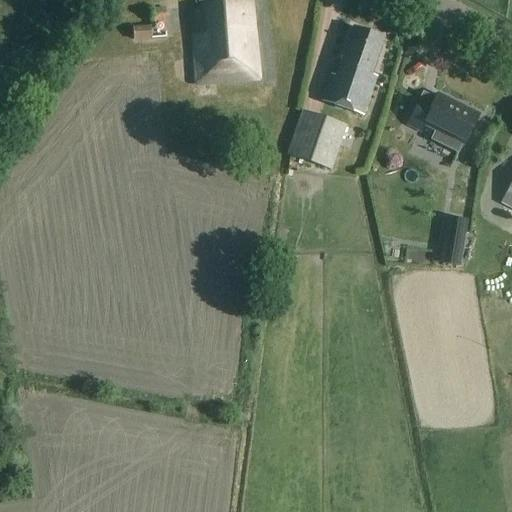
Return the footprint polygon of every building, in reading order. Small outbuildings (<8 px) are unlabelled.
[(235,4),(234,0),(195,0),(197,8),(190,9),(197,87),(258,81),(251,3),(235,4)] [(150,23),(165,22),(164,10),(149,11),(150,23)] [(132,28),(133,40),(151,39),(150,27),(132,28)] [(376,78),(372,77),(384,40),(353,29),(336,78),(331,76),(322,103),(363,118),(376,78)] [(419,103),(408,127),(421,134),(424,126),(437,133),(432,142),(458,154),(462,145),(464,146),(478,117),(438,97),(432,109),(419,103)] [(272,105),(268,125),(251,122),(243,163),(276,170),(289,108),(272,105)] [(172,137),(209,145),(215,118),(179,110),(172,137)] [(302,111),(286,155),(331,171),(346,127),(302,111)] [(439,264),(459,268),(463,246),(463,244),(467,221),(447,218),(443,243),(442,245),(439,264)]
